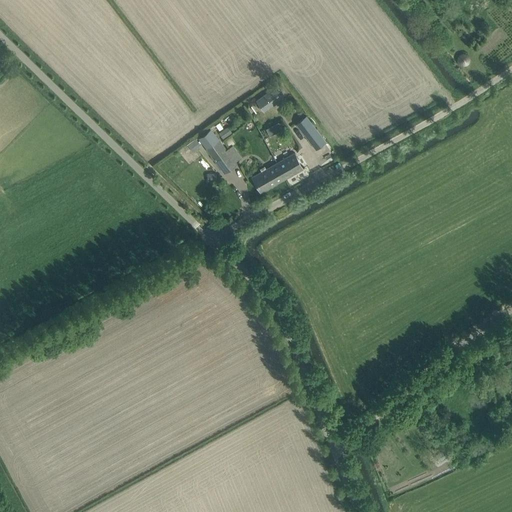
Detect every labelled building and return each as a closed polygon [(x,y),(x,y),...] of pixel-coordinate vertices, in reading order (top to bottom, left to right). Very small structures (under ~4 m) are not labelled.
[(460,58),(459,60),(460,61),(461,63),(462,64),(464,64),(466,64),(467,63),(468,61),(469,60),(468,58),(467,56),(466,55),(464,55),(462,55),(461,56),(460,58)] [(272,87),(256,99),(258,101),(264,110),(280,99),(273,90),(272,87)] [(306,116),(298,123),(296,124),(315,149),(326,141),(306,116)] [(265,129),(270,137),(284,129),(280,121),(265,129)] [(225,173),(238,163),(220,139),(207,148),(225,173)] [(294,153),(280,161),(281,163),(278,164),(286,178),(302,168),(294,153)] [(261,192),(286,178),(278,164),(269,170),(267,168),(261,172),(252,177),(261,192)] [(449,455),(446,449),(434,457),(438,462),(449,455)]
